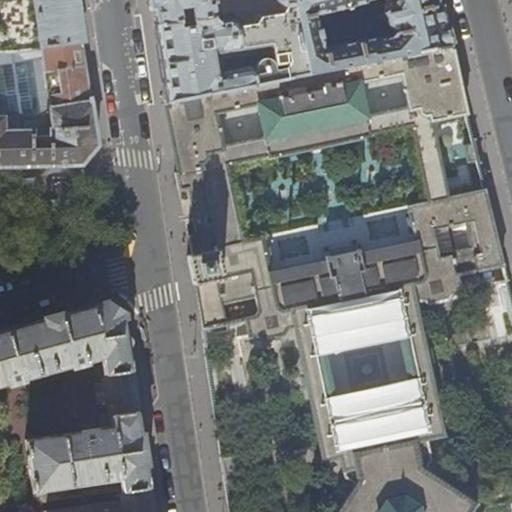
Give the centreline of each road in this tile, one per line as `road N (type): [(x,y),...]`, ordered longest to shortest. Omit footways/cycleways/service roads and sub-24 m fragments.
road 1 (residential): [(190,511),(152,257)]
road 2 (residential): [(142,192),(116,0)]
road 3 (tertiary): [(511,156),(473,0)]
road 4 (residential): [(0,301),(152,257)]
road 5 (residential): [(142,192),(0,196)]
